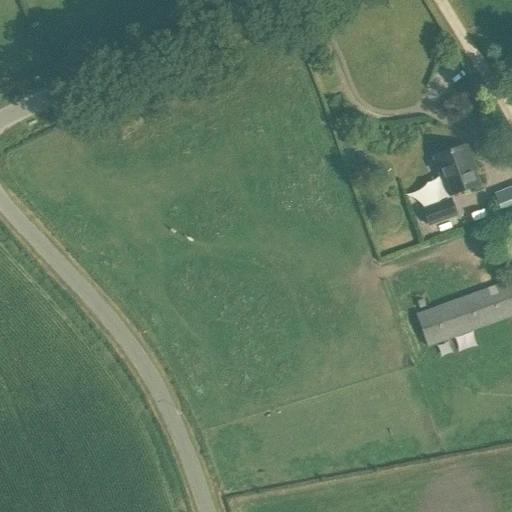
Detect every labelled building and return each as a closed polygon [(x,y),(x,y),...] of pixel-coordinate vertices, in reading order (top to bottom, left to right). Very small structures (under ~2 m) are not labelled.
[(464,146),(434,157),(448,196),(478,186),(464,146)] [(511,192),(495,199),(501,213),(511,208),(511,192)] [(449,200),(422,210),(427,225),(455,215),(449,200)] [(511,243),(490,253),(499,275),(511,270),(511,243)] [(511,317),(511,279),(415,314),(427,348),(511,317)] [(416,301),(418,309),(424,306),(421,299),(416,301)]
